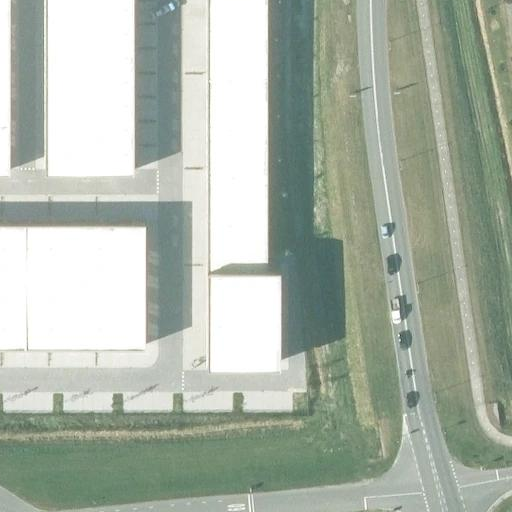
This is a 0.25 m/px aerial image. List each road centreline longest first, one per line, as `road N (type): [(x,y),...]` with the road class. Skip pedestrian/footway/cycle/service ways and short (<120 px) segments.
road 1 (tertiary): [(371,0),(379,132),(414,388),(439,492)]
road 2 (unclassified): [(212,511),(439,492)]
